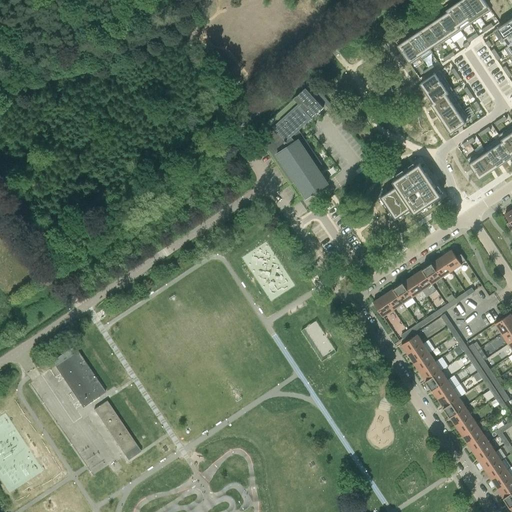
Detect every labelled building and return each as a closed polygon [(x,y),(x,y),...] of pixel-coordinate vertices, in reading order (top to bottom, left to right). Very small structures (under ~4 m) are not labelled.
[(468,0),(460,0),(456,3),(470,25),(480,18),(468,0)] [(483,0),(468,0),(480,18),(491,11),(483,0)] [(456,3),(446,10),(447,12),(460,31),(470,25),(456,3)] [(447,12),(437,18),(450,38),(460,31),(447,12)] [(437,18),(427,25),(439,42),(439,43),(440,45),(450,38),(437,18)] [(511,18),(501,26),(493,32),(499,41),(503,38),(511,31),(511,18)] [(427,25),(417,32),(429,49),(430,49),(439,43),(439,42),(427,25)] [(511,31),(503,38),(508,46),(511,43),(511,31)] [(417,32),(407,38),(420,58),(421,60),(432,53),(430,49),(429,49),(417,32)] [(407,38),(397,45),(410,65),(420,58),(407,38)] [(439,71),(420,84),(426,94),(446,81),(439,71)] [(446,81),(426,94),(432,103),(433,103),(450,91),(450,92),(452,91),(446,81)] [(305,88),(260,129),(266,135),(260,140),(261,141),(263,138),(269,144),(269,145),(267,147),(291,183),(295,181),(306,197),(306,198),(325,185),(314,168),(318,166),(321,163),(298,130),(314,115),(323,107),(305,88)] [(432,103),(430,104),(437,114),(454,102),(455,103),(457,101),(450,92),(450,91),(433,103),(432,103)] [(454,102),(437,114),(443,123),(461,112),(460,111),(455,103),(454,102)] [(461,112),(443,123),(450,133),(469,120),(462,110),(460,111),(461,112)] [(511,138),(506,130),(498,135),(499,137),(500,137),(511,155),(511,154),(511,138)] [(499,137),(492,143),(505,162),(511,156),(511,154),(511,155),(500,137),(499,137)] [(492,143),(483,148),(485,150),(497,167),(505,162),(492,143)] [(478,155),(477,155),(489,173),(497,167),(485,150),(478,155)] [(476,153),(466,160),(479,179),(489,173),(477,155),(478,155),(476,153)] [(396,186),(380,197),(395,219),(410,209),(414,214),(441,196),(435,187),(429,177),(419,163),(392,181),(396,186)] [(451,271),(466,261),(461,254),(456,257),(452,250),(441,257),(451,271)] [(441,278),(451,271),(441,257),(431,263),(441,278)] [(432,284),(441,278),(431,263),(422,269),(432,284)] [(422,291),(432,284),(422,269),(412,276),(422,291)] [(412,297),(422,291),(412,276),(402,283),(412,297)] [(403,303),(412,297),(402,283),(393,289),(403,303)] [(393,310),(403,303),(393,289),(383,295),(393,310)] [(383,295),(373,302),(383,317),(393,310),(383,295)] [(451,307),(458,302),(456,298),(449,303),(451,307)] [(442,313),(449,308),(447,304),(440,309),(442,313)] [(432,319),(439,314),(437,311),(430,316),(432,319)] [(511,327),(511,315),(510,313),(495,324),(501,334),(511,327)] [(422,326),(429,321),(427,318),(420,323),(422,326)] [(411,329),(413,332),(420,327),(418,324),(411,329)] [(452,333),(455,331),(450,324),(447,326),(452,333)] [(511,327),(501,334),(508,344),(511,341),(511,327)] [(403,339),(410,334),(408,330),(401,335),(403,339)] [(458,342),(461,340),(456,332),(453,335),(458,342)] [(408,354),(423,344),(417,334),(401,345),(408,354)] [(464,351),(467,349),(462,342),(459,344),(464,351)] [(413,363),(429,353),(423,344),(408,354),(413,363)] [(469,346),(474,354),(477,352),(472,344),(469,346)] [(51,361),(54,366),(82,407),(105,392),(73,346),(51,361)] [(459,346),(454,350),(458,355),(462,352),(459,346)] [(470,360),(473,358),(468,351),(465,353),(470,360)] [(419,372),(435,362),(429,353),(413,363),(419,372)] [(481,364),(484,362),(479,354),(476,356),(481,364)] [(442,356),(436,359),(444,374),(450,371),(442,356)] [(476,369),(479,367),(474,360),(471,362),(476,369)] [(435,362),(419,372),(426,381),(441,371),(435,362)] [(487,373),(490,371),(485,363),(482,365),(487,373)] [(482,378),(485,376),(480,369),(477,371),(482,378)] [(441,371),(426,381),(432,390),(447,380),(441,371)] [(488,387),(491,385),(486,378),(483,380),(488,387)] [(438,399),(453,389),(447,380),(432,390),(438,399)] [(453,389),(438,399),(443,408),(459,398),(466,393),(460,384),(453,389)] [(494,396),(497,394),(492,387),(489,389),(494,396)] [(502,408),(505,406),(498,396),(495,398),(502,408)] [(459,398),(443,408),(449,417),(465,407),(459,398)] [(107,401),(94,409),(127,460),(140,451),(107,401)] [(465,407),(449,417),(455,426),(471,416),(465,407)] [(471,416),(455,426),(461,435),(477,425),(471,416)] [(467,444),(483,433),(477,425),(461,435),(467,444)] [(502,434),(501,432),(504,430),(502,427),(496,431),(499,436),(502,434)] [(483,433),(467,444),(473,453),(489,442),(483,433)] [(489,442),(473,453),(479,462),(495,451),(489,442)] [(495,451),(479,462),(485,471),(501,460),(495,451)] [(501,460),(485,471),(491,480),(507,469),(501,460)] [(511,476),(507,469),(491,480),(497,489),(511,479),(511,476)] [(511,479),(497,489),(503,498),(511,492),(511,479)] [(509,507),(511,504),(511,492),(503,498),(509,507)]
